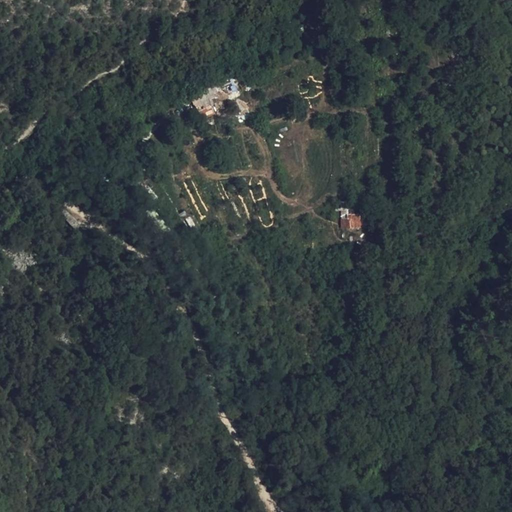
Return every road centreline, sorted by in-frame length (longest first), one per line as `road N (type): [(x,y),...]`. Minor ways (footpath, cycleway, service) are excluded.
road 1 (track): [(277,511),(263,498),(225,422),(205,356),(150,259)]
road 2 (track): [(150,259),(19,173)]
